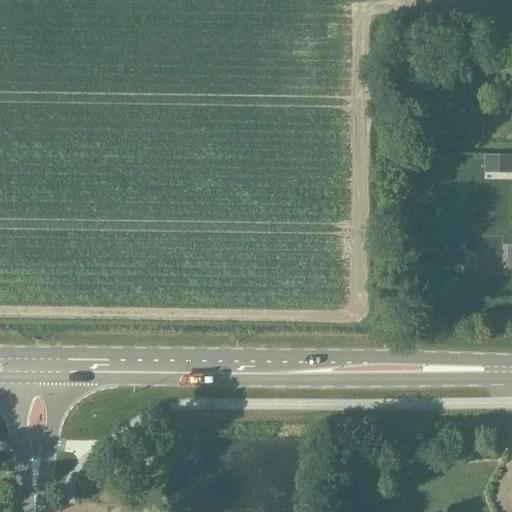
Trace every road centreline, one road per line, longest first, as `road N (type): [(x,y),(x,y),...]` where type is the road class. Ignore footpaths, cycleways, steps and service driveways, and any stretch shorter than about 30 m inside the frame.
road 1 (primary): [(511,361),(35,353)]
road 2 (primary): [(56,378),(511,379)]
